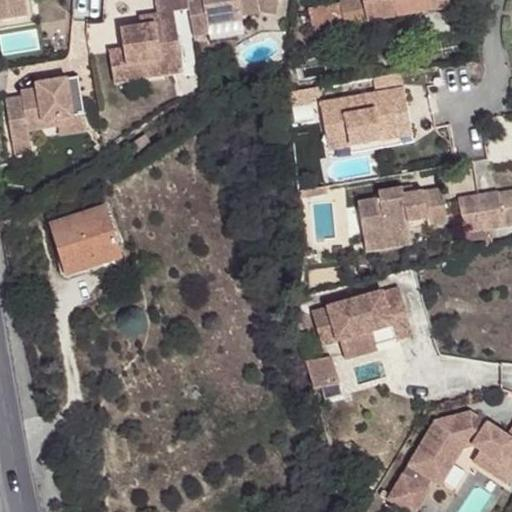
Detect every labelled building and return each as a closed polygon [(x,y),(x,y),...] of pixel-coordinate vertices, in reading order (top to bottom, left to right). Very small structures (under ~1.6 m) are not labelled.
[(0,0),(0,19),(17,17),(15,0),(0,0)] [(179,4),(178,0),(155,0),(146,1),(149,20),(150,28),(142,29),(142,33),(133,35),(133,30),(112,34),(115,53),(117,70),(137,67),(140,84),(174,80),(166,20),(181,17),(179,4)] [(181,17),(185,42),(200,40),(200,33),(234,28),(233,23),(254,19),(270,22),(273,0),(193,0),(194,2),(179,4),(181,17)] [(358,0),(359,1),(307,13),(310,34),(406,14),(407,22),(417,21),(415,13),(446,6),(445,0),(358,0)] [(150,28),(149,20),(132,22),(133,30),(133,35),(142,33),(142,29),(150,28)] [(104,89),(140,84),(137,67),(117,70),(115,53),(100,55),(104,89)] [(46,116),(71,112),(66,75),(23,80),(24,86),(8,88),(8,94),(0,95),(0,136),(15,134),(15,128),(46,123),(47,123),(46,116)] [(371,84),(373,98),(398,94),(395,79),(371,84)] [(390,112),(402,110),(398,93),(398,94),(373,98),(316,109),(322,141),(342,137),(345,152),(395,142),(390,112)] [(315,104),(314,94),(285,100),(287,113),(308,109),(307,105),(315,104)] [(407,139),(402,110),(390,112),(395,142),(407,139)] [(46,123),(47,130),(73,127),(71,112),(46,116),(47,123),(46,123)] [(0,136),(0,147),(2,158),(19,155),(15,134),(0,136)] [(145,137),(122,153),(128,161),(151,145),(145,137)] [(342,137),(322,141),(325,156),(345,152),(342,137)] [(321,197),(320,191),(305,194),(306,200),(321,197)] [(384,239),(407,235),(445,230),(440,194),(402,200),(401,193),(377,196),(378,204),(356,207),(363,248),(385,245),(384,239)] [(476,198),(482,233),(511,227),(511,193),(496,196),(496,194),(476,198)] [(464,237),(482,233),(476,198),(459,203),(464,237)] [(84,201),(32,220),(50,270),(101,252),(84,201)] [(409,251),(407,235),(384,239),(385,245),(363,248),(364,258),(409,251)] [(396,292),(309,318),(319,351),(333,347),(389,331),(394,346),(410,340),(396,292)] [(389,331),(333,347),(339,365),(374,355),(373,351),(394,346),(389,331)] [(434,433),(406,477),(438,499),(461,463),(472,458),(480,463),(511,484),(511,453),(505,449),(469,425),(434,433)] [(511,484),(480,463),(472,475),(506,498),(511,489),(511,484)]
